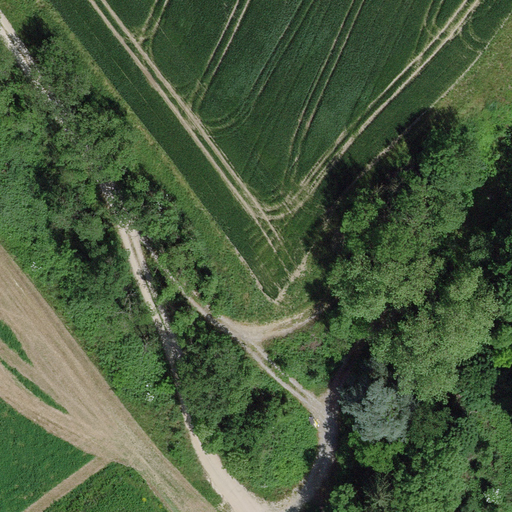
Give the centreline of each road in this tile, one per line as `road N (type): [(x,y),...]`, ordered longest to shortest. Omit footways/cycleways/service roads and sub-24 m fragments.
road 1 (track): [(0,21),(191,293),(235,329),(288,327),(383,271),(442,251)]
road 2 (track): [(97,163),(169,333),(204,449),(228,487),(259,511)]
road 3 (track): [(310,511),(328,468),(344,374),(412,284)]
road 4 (track): [(235,329),(335,427)]
